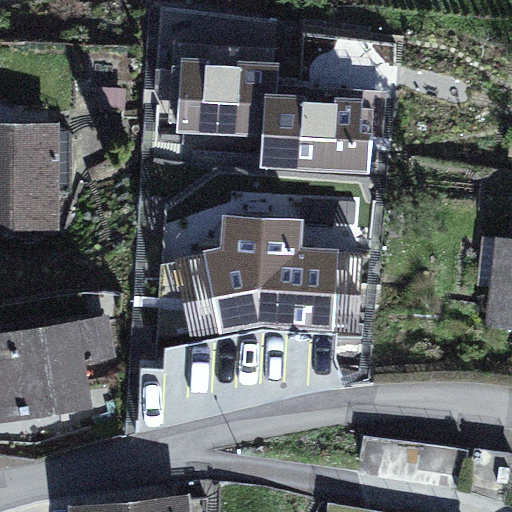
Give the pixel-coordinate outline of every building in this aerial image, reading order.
[(177,129),(263,134),(266,89),(278,89),(280,58),(239,56),(238,60),(209,58),(209,54),(182,52),(177,129)] [(278,89),(266,89),(263,134),(261,166),(369,173),(372,130),(359,129),(362,94),(336,93),(336,97),(307,95),(307,91),(278,89)] [(61,119),(0,119),(0,228),(19,228),(19,238),(45,237),(45,228),(63,228),(61,119)] [(222,331),(259,324),(335,328),(339,245),(302,243),(304,214),(224,210),(222,243),(204,246),(222,331)] [(511,235),(496,234),(487,327),(511,329),(511,235)] [(78,312),(0,324),(0,423),(94,409),(86,360),(116,355),(110,313),(79,318),(78,312)] [(190,511),(188,490),(69,502),(69,511),(190,511)] [(389,511),(330,503),(328,511),(389,511)]
